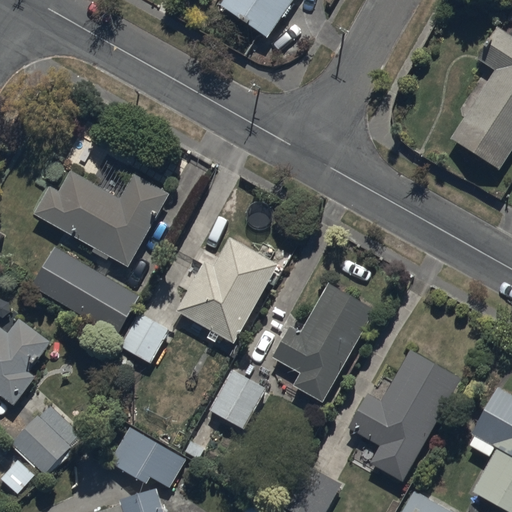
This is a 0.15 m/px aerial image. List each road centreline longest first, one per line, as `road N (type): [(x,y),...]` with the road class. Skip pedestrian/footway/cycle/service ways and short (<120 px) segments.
road 1 (residential): [(32,0),(308,158)]
road 2 (residential): [(308,158),(511,272)]
road 3 (residential): [(395,0),(308,158)]
